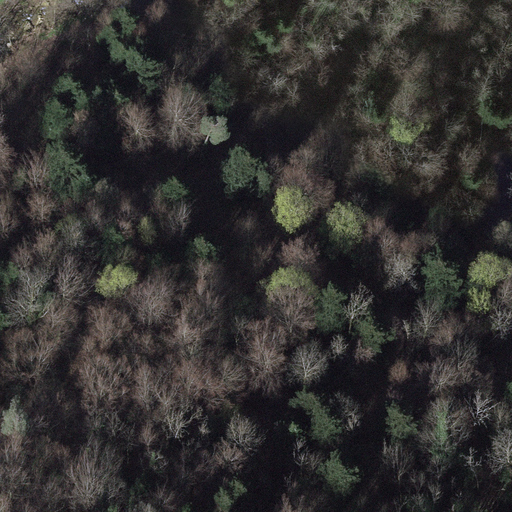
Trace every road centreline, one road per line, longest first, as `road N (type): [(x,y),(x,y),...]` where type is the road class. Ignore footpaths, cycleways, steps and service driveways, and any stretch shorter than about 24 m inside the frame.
road 1 (track): [(511,380),(431,347),(192,209),(0,154)]
road 2 (track): [(134,0),(0,66)]
